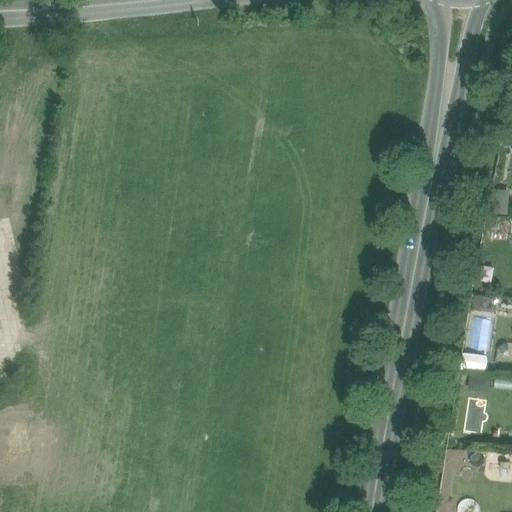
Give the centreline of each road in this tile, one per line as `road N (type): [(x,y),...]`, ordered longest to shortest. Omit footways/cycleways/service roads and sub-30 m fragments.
road 1 (secondary): [(462,0),(374,511)]
road 2 (secondary): [(0,12),(174,0)]
